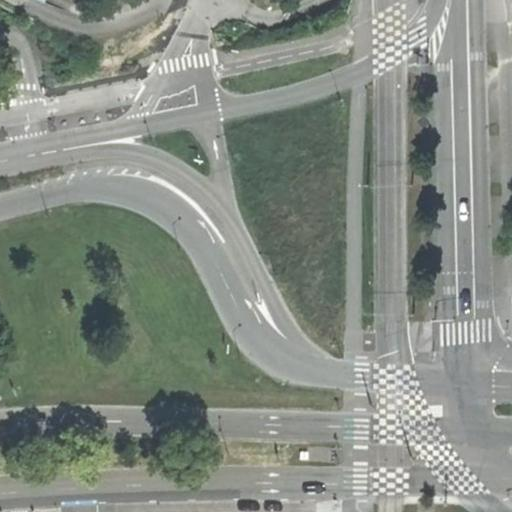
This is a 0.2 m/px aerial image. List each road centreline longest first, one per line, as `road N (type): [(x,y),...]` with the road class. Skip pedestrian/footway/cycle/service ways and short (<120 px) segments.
road 1 (trunk): [(0,304),(265,213),(507,0)]
road 2 (trunk): [(415,0),(320,99),(230,168),(0,255)]
road 3 (secondary): [(18,491),(498,477)]
road 4 (secondary): [(0,424),(469,431)]
road 5 (secondary): [(324,372),(269,353),(194,223),(148,193),(99,191),(0,216)]
road 6 (secondary): [(439,0),(422,33),(357,77),(69,147)]
road 7 (secondary): [(458,0),(467,384)]
road 8 (secondary): [(324,372),(288,331),(223,202),(147,156),(69,147)]
road 9 (secondary): [(467,384),(324,372)]
